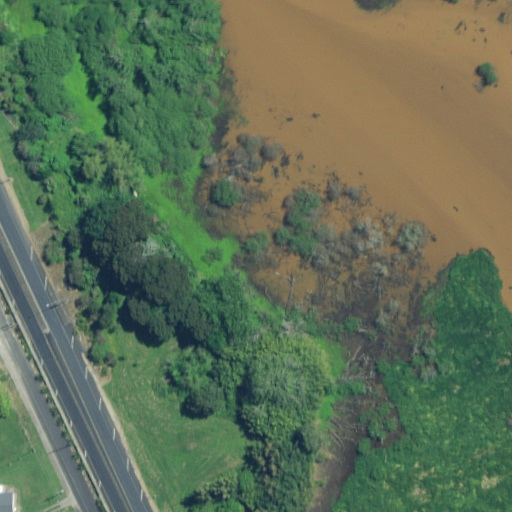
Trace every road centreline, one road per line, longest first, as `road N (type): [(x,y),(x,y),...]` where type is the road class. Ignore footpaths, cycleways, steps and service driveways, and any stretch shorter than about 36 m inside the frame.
road 1 (residential): [(94,511),(0,315)]
road 2 (secondary): [(0,204),(50,314),(65,370)]
road 3 (secondary): [(65,370),(133,511)]
road 4 (secondary): [(65,370),(0,255)]
